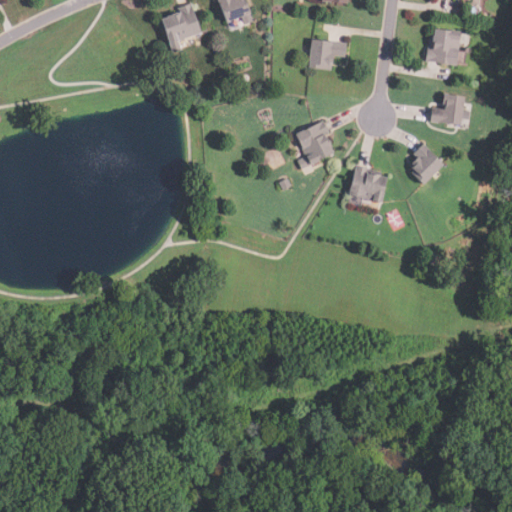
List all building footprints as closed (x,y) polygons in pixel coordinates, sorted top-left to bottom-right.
[(243,0),(251,22),(241,25),(238,18),(223,23),(215,0),(243,0)] [(188,4),(199,33),(182,39),(183,42),(180,43),(179,41),(176,42),(179,51),(171,54),(158,20),(165,17),(164,16),(171,13),(172,15),(177,13),(176,8),(188,4)] [(459,32),(457,50),(456,50),(454,66),(423,63),(424,48),(427,49),(429,36),(431,37),(432,29),(459,32)] [(345,44),(343,58),(331,56),(330,65),(328,64),(327,71),(305,69),(309,39),(345,44)] [(462,96),(461,110),(468,111),(467,120),(459,119),(458,126),(428,122),(430,109),(442,110),(443,105),(440,104),(441,94),(462,96)] [(299,169),(295,160),(307,155),(303,148),(299,150),(292,134),(322,120),(328,133),(324,135),(330,147),(328,148),(331,155),(299,169)] [(443,164),(422,185),(410,173),(412,171),(409,168),(413,165),(410,162),(416,157),(412,152),(422,143),(443,164)] [(380,204),(346,196),(353,164),(367,167),(366,172),(380,175),(380,177),(386,178),(380,204)] [(281,191),(278,183),(287,179),(290,187),(281,191)]
